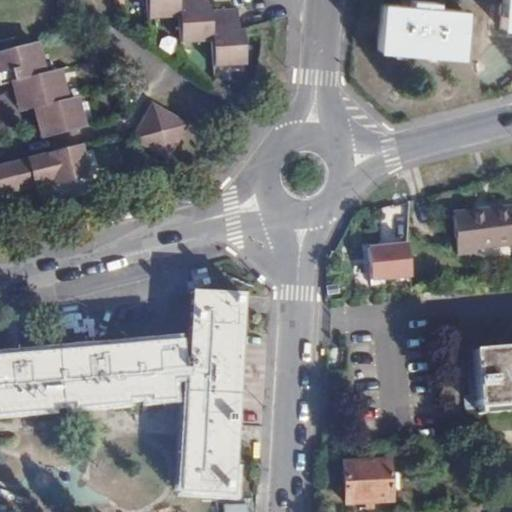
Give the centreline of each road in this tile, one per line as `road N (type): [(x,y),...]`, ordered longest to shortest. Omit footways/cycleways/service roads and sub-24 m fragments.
road 1 (residential): [(307,211),(285,511)]
road 2 (tertiary): [(283,202),(0,275)]
road 3 (tertiary): [(347,168),(511,120)]
road 4 (tertiary): [(323,0),(313,133)]
